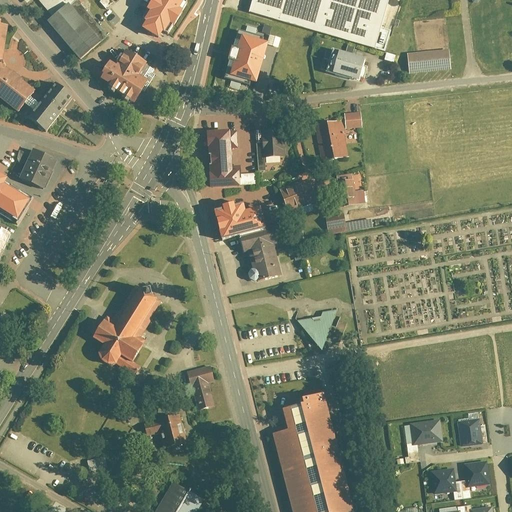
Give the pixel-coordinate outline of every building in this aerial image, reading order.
[(35,22),(68,60),(93,39),(64,5),(69,0),(20,0),(23,2),(25,0),(31,0),(44,14),(35,22)] [(105,11),(112,5),(108,0),(104,0),(99,3),(105,11)] [(184,3),(185,1),(182,0),(153,0),(141,20),(146,23),(142,30),(157,39),(162,31),(168,35),(187,6),(184,3)] [(255,0),(251,16),(384,53),(391,32),(382,29),(390,0),(255,0)] [(0,102),(12,112),(30,90),(0,66),(0,38),(3,22),(0,21),(0,102)] [(267,47),(278,49),(280,40),(269,37),(267,47)] [(255,85),(266,46),(239,39),(228,78),(255,85)] [(105,88),(133,104),(149,75),(142,71),(145,65),(123,52),(115,67),(108,64),(101,77),(104,78),(101,82),(106,85),(105,88)] [(325,75),(329,76),(334,53),(330,52),(325,75)] [(448,52),(408,57),(411,76),(450,72),(448,52)] [(366,63),(338,55),(332,76),(360,84),(361,79),(365,80),(368,68),(365,67),(366,63)] [(386,55),(384,62),(394,64),(396,57),(386,55)] [(44,133),(72,100),(55,86),(27,119),(44,133)] [(348,115),(350,128),(363,126),(361,113),(348,115)] [(316,125),(324,164),(349,159),(340,120),(316,125)] [(230,133),(206,135),(209,180),(233,178),(230,133)] [(263,163),(282,161),(280,133),(261,135),(263,163)] [(10,180),(38,192),(51,163),(24,151),(0,139),(0,158),(16,166),(10,180)] [(288,212),(316,203),(310,184),(281,193),(288,212)] [(0,218),(14,226),(25,205),(28,198),(7,188),(5,193),(0,190),(0,218)] [(352,207),(369,204),(366,188),(349,191),(352,207)] [(223,240),(244,235),(236,206),(216,211),(223,240)] [(325,223),(327,235),(359,231),(358,223),(344,225),(344,221),(325,223)] [(246,238),(249,251),(275,244),(287,241),(284,228),(246,238)] [(258,282),(283,276),(275,244),(249,251),(258,282)] [(104,323),(94,317),(80,340),(96,349),(91,356),(92,362),(102,368),(109,367),(114,360),(129,369),(145,343),(136,338),(159,299),(129,281),(104,323)] [(318,358),(336,314),(322,316),(320,321),(295,325),(318,358)] [(217,382),(213,367),(191,372),(200,411),(217,407),(211,383),(217,382)] [(276,439),(294,511),(351,511),(323,403),(281,414),(287,436),(276,439)] [(166,449),(190,443),(183,416),(152,423),(154,435),(162,433),(166,449)] [(417,446),(445,441),(441,417),(413,422),(417,446)] [(463,448),(485,444),(481,418),(459,422),(463,448)] [(89,473),(106,469),(103,458),(86,463),(89,473)] [(465,466),(469,489),(495,485),(491,462),(465,466)] [(432,467),(437,496),(460,492),(455,464),(432,467)] [(199,511),(206,500),(176,483),(159,511),(199,511)]
